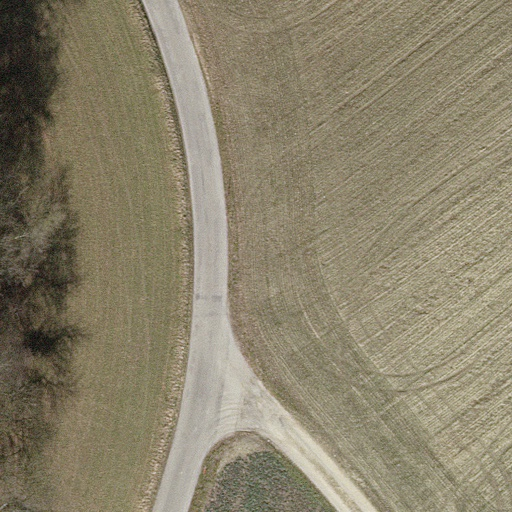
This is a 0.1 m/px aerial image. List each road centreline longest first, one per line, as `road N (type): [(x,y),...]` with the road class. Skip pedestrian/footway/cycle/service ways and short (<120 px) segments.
road 1 (unclassified): [(179,511),(214,377),(217,258),(200,105),(163,0)]
road 2 (track): [(214,377),(302,440),(361,511)]
